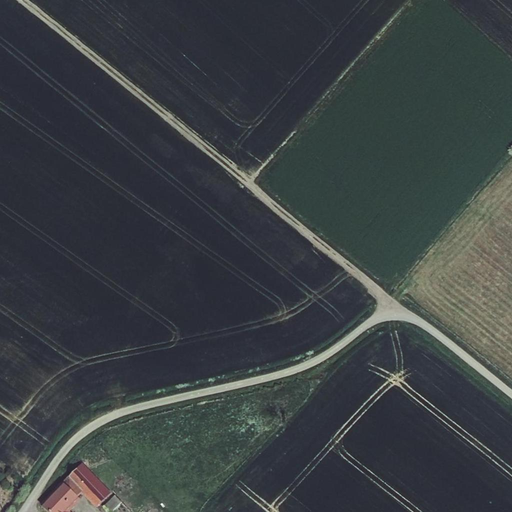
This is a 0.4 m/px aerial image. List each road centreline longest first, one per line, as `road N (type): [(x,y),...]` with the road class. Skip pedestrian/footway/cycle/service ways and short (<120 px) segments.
road 1 (track): [(392,314),(375,288),(22,0)]
road 2 (unclassified): [(23,511),(59,455),(96,422),(299,367),(392,314)]
road 3 (unclassified): [(511,394),(429,327),(392,314)]
